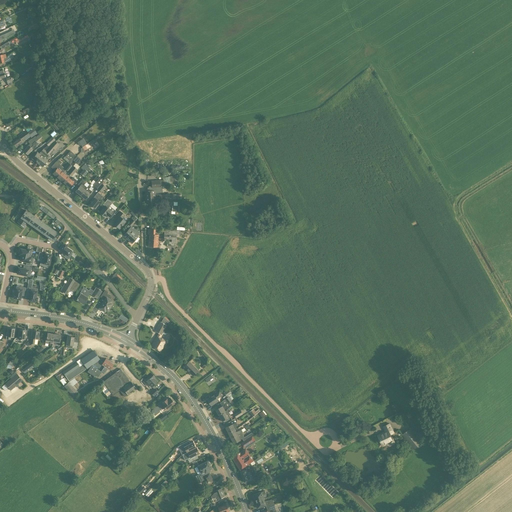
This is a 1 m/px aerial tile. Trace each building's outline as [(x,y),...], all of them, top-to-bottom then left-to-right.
[(27,54),(26,52),(20,54),(22,60),(24,59),(24,60),(28,58),(28,56),(33,54),(32,52),(27,54)] [(0,59),(0,63),(4,62),(9,61),(9,60),(13,57),(11,54),(7,56),(7,58),(3,59),(3,58),(0,59)] [(16,148),(23,142),(27,139),(30,137),(31,138),(37,134),(34,129),(32,131),(28,133),(27,131),(19,137),(12,142),(16,148)] [(30,144),(28,145),(23,151),(27,155),(32,149),(33,150),(36,147),(38,144),(36,142),(34,141),(37,138),(35,136),(28,142),(30,144)] [(49,146),(55,140),(52,137),(46,143),(49,146)] [(83,138),(77,142),(80,146),(80,145),(82,147),(87,144),(85,141),(87,139),(86,137),(83,139),(83,138)] [(46,151),(44,154),(47,157),(54,149),(55,150),(59,145),(55,142),(46,151)] [(63,158),(69,164),(73,160),(77,156),(70,151),(63,158)] [(37,152),(32,159),(37,163),(44,154),(41,152),(39,154),(37,152)] [(44,154),(37,163),(42,167),(47,160),(46,159),(47,157),(44,154)] [(77,156),(73,160),(77,164),(81,160),(77,156)] [(70,164),(69,164),(64,169),(62,167),(61,168),(59,166),(60,165),(56,162),(51,167),(54,170),(55,169),(56,170),(53,174),(58,178),(70,164)] [(70,164),(58,178),(64,183),(76,169),(74,167),(67,174),(65,172),(66,171),(67,172),(72,166),(70,164)] [(73,183),(74,184),(77,181),(73,177),(71,180),(69,178),(70,176),(72,177),(77,170),(76,169),(64,183),(69,188),(73,183)] [(163,178),(163,180),(159,181),(151,181),(151,186),(148,186),(148,187),(147,188),(147,191),(145,191),(145,195),(147,195),(155,195),(154,193),(160,192),(160,193),(162,192),(162,187),(166,187),(166,185),(175,185),(175,182),(177,182),(177,176),(163,178)] [(93,185),(96,188),(101,183),(103,180),(100,177),(93,185)] [(80,195),(87,187),(84,185),(82,183),(80,186),(75,191),(80,195)] [(106,187),(101,183),(96,188),(101,192),(106,187)] [(92,192),(89,189),(87,187),(80,195),(85,200),(92,192)] [(91,200),(92,201),(90,204),(92,206),(92,207),(93,208),(94,208),(95,209),(100,202),(99,201),(103,197),(98,192),(91,200)] [(146,205),(155,204),(155,195),(147,195),(145,195),(146,205)] [(105,206),(100,211),(100,212),(105,216),(106,215),(109,217),(109,216),(111,218),(114,213),(110,210),(108,208),(112,203),(107,199),(107,200),(103,205),(105,206)] [(42,222),(34,216),(26,210),(17,222),(24,227),(27,222),(31,225),(32,224),(37,227),(35,228),(39,231),(40,229),(45,232),(44,234),(46,236),(45,237),(50,241),(51,240),(57,232),(43,222),(42,222)] [(120,211),(115,217),(118,219),(114,224),(119,229),(126,221),(122,218),(125,215),(120,211)] [(135,222),(135,221),(132,219),(128,224),(129,224),(127,227),(129,229),(132,226),(135,222)] [(123,236),(126,238),(128,235),(130,237),(131,236),(132,237),(137,231),(132,226),(129,229),(123,235),(123,236)] [(141,230),(139,229),(137,231),(132,237),(131,236),(130,237),(128,235),(126,238),(132,243),(138,237),(137,236),(139,233),(141,230)] [(149,234),(149,239),(164,240),(164,239),(172,240),(171,242),(167,242),(166,246),(174,247),(175,243),(176,243),(176,235),(180,235),(181,231),(164,230),(164,232),(164,238),(158,238),(158,235),(155,234),(155,229),(148,229),(148,234),(149,234)] [(157,247),(158,240),(164,240),(149,239),(148,246),(157,247)] [(62,256),(68,259),(73,252),(66,247),(67,245),(64,244),(63,245),(59,250),(64,253),(62,256)] [(19,255),(33,258),(34,257),(31,257),(32,252),(30,252),(31,249),(27,248),(27,250),(20,249),(20,250),(19,250),(19,253),(19,255)] [(44,260),(41,259),(39,265),(48,267),(51,255),(45,253),(44,260)] [(33,258),(19,255),(21,255),(20,261),(26,262),(26,265),(32,266),(33,258)] [(91,264),(86,261),(83,266),(88,269),(91,264)] [(58,262),(56,267),(55,266),(52,273),(56,275),(59,269),(61,264),(58,262)] [(25,269),(18,268),(17,274),(29,276),(31,267),(25,266),(25,269)] [(109,276),(113,279),(118,274),(114,271),(109,276)] [(70,290),(74,293),(79,284),(70,278),(65,286),(64,285),(61,291),(67,294),(70,290)] [(29,300),(35,301),(37,301),(37,298),(36,297),(37,289),(32,288),(32,285),(28,284),(26,292),(30,293),(29,300)] [(15,294),(13,294),(12,297),(14,298),(20,300),(21,293),(25,294),(26,288),(16,286),(15,294)] [(87,298),(87,297),(89,293),(98,298),(102,291),(96,288),(94,292),(90,289),(88,292),(85,290),(83,292),(82,291),(77,300),(84,304),(87,298)] [(101,297),(105,300),(103,303),(110,307),(111,307),(113,305),(112,305),(112,304),(110,303),(112,301),(110,299),(111,297),(107,294),(108,292),(105,290),(101,297)] [(97,303),(92,310),(96,313),(99,309),(101,311),(102,310),(104,312),(106,310),(107,311),(108,310),(109,311),(110,309),(109,308),(110,307),(103,303),(100,306),(97,303)] [(167,326),(160,322),(158,325),(155,331),(160,334),(161,335),(167,326)] [(14,337),(15,329),(14,329),(13,328),(12,328),(11,328),(8,328),(7,332),(6,332),(6,339),(12,340),(12,337),(14,337)] [(25,339),(26,331),(25,331),(25,330),(19,329),(19,330),(18,337),(16,337),(13,341),(18,342),(22,343),(22,339),(25,339)] [(30,340),(29,343),(30,343),(29,345),(31,345),(31,344),(34,344),(35,338),(38,339),(39,332),(32,331),(32,333),(31,338),(31,341),(30,340)] [(49,346),(52,347),(54,334),(47,333),(46,337),(45,343),(50,344),(49,346)] [(54,334),(52,347),(54,347),(54,345),(59,346),(61,335),(54,334)] [(160,338),(161,335),(159,334),(151,346),(161,351),(166,341),(160,338)] [(66,347),(72,348),(74,337),(67,336),(66,345),(66,347)] [(35,352),(37,354),(43,348),(41,346),(35,352)] [(92,352),(81,360),(86,368),(99,359),(97,355),(97,354),(94,349),(92,351),(92,352)] [(104,361),(101,359),(102,359),(102,358),(91,366),(87,372),(94,376),(95,375),(98,377),(101,372),(104,374),(108,368),(109,370),(113,364),(112,363),(112,362),(110,362),(105,359),(104,361)] [(68,381),(86,368),(81,360),(77,362),(62,372),(68,381)] [(184,367),(193,376),(198,371),(189,362),(184,366),(184,367)] [(135,389),(130,382),(120,369),(116,372),(103,382),(104,384),(103,384),(111,394),(109,395),(114,403),(117,401),(113,395),(120,390),(124,397),(135,389)] [(22,380),(17,374),(5,384),(8,388),(10,390),(22,380)] [(147,385),(149,384),(152,387),(158,382),(153,377),(154,377),(151,374),(145,380),(145,381),(144,382),(147,385)] [(77,382),(74,378),(69,382),(64,386),(74,397),(79,393),(73,386),(77,382)] [(150,393),(154,397),(158,392),(155,388),(150,393)] [(207,400),(211,406),(219,401),(217,399),(221,396),(219,392),(207,400)] [(233,395),(232,394),(227,397),(228,398),(225,399),(228,403),(232,401),(232,400),(234,399),(232,396),(233,395)] [(171,407),(174,404),(169,398),(167,400),(166,399),(152,411),(155,414),(164,407),(166,410),(168,410),(169,411),(172,409),(171,407)] [(222,406),(216,410),(219,415),(225,411),(224,409),(228,407),(227,404),(222,406)] [(234,415),(236,418),(243,414),(241,410),(234,415)] [(225,412),(225,411),(219,415),(223,422),(225,420),(225,421),(229,419),(231,418),(229,414),(227,415),(225,412)] [(229,426),(226,427),(228,433),(235,430),(234,428),(238,426),(237,422),(232,424),(229,426)] [(246,422),(235,427),(237,431),(245,427),(244,425),(247,424),(246,422)] [(393,443),(392,440),(391,440),(389,435),(393,433),(389,424),(384,427),(386,433),(378,437),(382,445),(385,443),(389,445),(393,443)] [(403,435),(414,449),(417,447),(421,444),(410,429),(405,433),(403,435)] [(235,430),(228,433),(231,438),(238,435),(243,432),(242,430),(236,432),(235,430)] [(243,435),(239,437),(238,435),(231,438),(234,444),(240,440),(243,439),(244,441),(241,444),(243,448),(255,440),(252,436),(254,435),(252,433),(244,438),(243,435)] [(178,447),(182,455),(197,447),(196,447),(194,442),(190,444),(189,441),(180,445),(181,445),(178,447)] [(199,450),(198,450),(197,447),(182,455),(182,456),(183,455),(185,460),(188,459),(190,463),(198,458),(196,455),(200,453),(199,451),(199,450)] [(240,452),(232,457),(240,470),(245,466),(248,465),(254,461),(246,449),(240,452)] [(254,461),(257,465),(265,460),(262,456),(254,461)] [(204,479),(207,484),(213,481),(209,473),(207,474),(206,473),(210,471),(209,469),(211,468),(208,461),(197,467),(201,474),(196,476),(199,482),(204,479)] [(249,467),(246,469),(245,466),(240,470),(243,477),(255,472),(254,468),(250,470),(249,467)] [(256,475),(255,472),(243,477),(245,482),(248,481),(253,479),(252,477),(256,475)] [(212,496),(210,497),(211,499),(214,497),(215,498),(217,496),(217,494),(223,492),(221,488),(215,491),(215,492),(214,493),(215,494),(211,495),(212,496)] [(254,500),(255,501),(256,501),(264,499),(263,495),(266,494),(265,491),(262,492),(253,495),(254,498),(254,500)] [(219,499),(225,496),(223,492),(217,494),(217,496),(215,498),(214,497),(211,499),(212,500),(213,500),(214,502),(219,500),(219,499)] [(257,505),(258,508),(266,505),(267,508),(275,505),(273,499),(265,502),(264,499),(256,501),(256,502),(255,503),(256,504),(257,505)]
